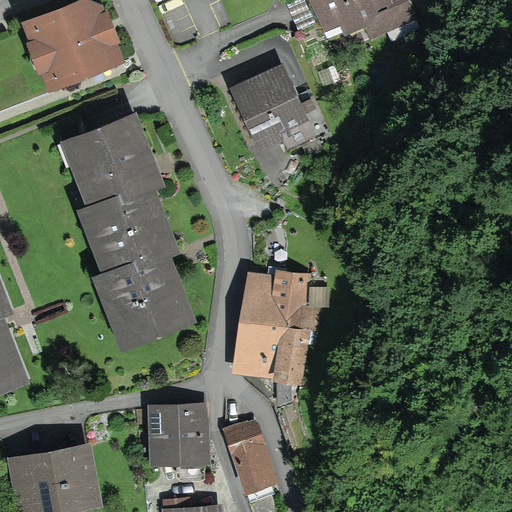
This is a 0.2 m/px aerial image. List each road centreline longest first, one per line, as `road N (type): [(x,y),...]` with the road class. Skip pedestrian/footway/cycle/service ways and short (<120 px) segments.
road 1 (residential): [(131,0),(233,228),(220,377)]
road 2 (residential): [(220,377),(0,427)]
road 3 (residential): [(220,377),(258,405),(296,511)]
road 4 (residential): [(220,377),(215,428),(243,511)]
